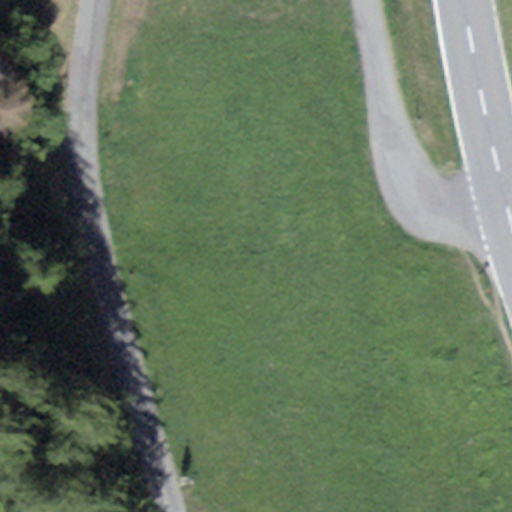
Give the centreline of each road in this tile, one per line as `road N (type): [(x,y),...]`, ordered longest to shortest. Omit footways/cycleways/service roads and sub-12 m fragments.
road 1 (residential): [(181,511),(93,205),(113,0)]
road 2 (residential): [(511,242),(421,204),(404,174),(371,0)]
road 3 (tertiary): [(476,0),(511,201)]
